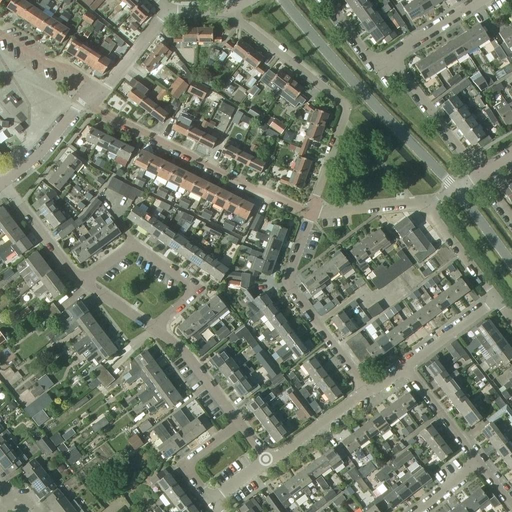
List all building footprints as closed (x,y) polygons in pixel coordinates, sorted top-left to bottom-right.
[(11,0),(6,8),(16,14),(24,1),(22,0),(11,0)] [(42,0),(37,9),(36,9),(33,7),(25,20),(34,26),(50,2),(50,0),(42,0)] [(123,0),(122,1),(133,12),(140,4),(136,0),(123,0)] [(366,0),(349,0),(346,3),(353,13),(368,2),(366,0)] [(413,0),(414,1),(422,14),(426,12),(428,12),(434,9),(433,7),(428,0),(413,0)] [(25,20),(33,7),(24,1),(16,14),(25,20)] [(414,1),(403,8),(411,21),(422,14),(414,1)] [(54,14),(49,11),(53,4),(50,2),(34,26),(43,32),(51,19),(54,14)] [(368,2),(353,13),(361,23),(375,12),(368,2)] [(393,7),(389,2),(384,6),(388,11),(393,7)] [(93,3),(89,8),(94,12),(98,7),(93,3)] [(140,4),(133,12),(130,15),(140,25),(143,22),(144,22),(151,14),(140,4)] [(118,5),(113,9),(118,13),(122,8),(118,5)] [(63,21),(67,14),(64,11),(59,18),(63,21)] [(82,18),(91,25),(95,19),(87,12),(82,18)] [(361,23),(359,25),(362,29),(364,30),(365,29),(368,33),(383,22),(375,12),(361,23)] [(404,24),(396,13),(391,16),(399,28),(404,24)] [(71,16),(67,14),(63,21),(67,23),(71,16)] [(60,24),(51,19),(43,32),(52,38),(60,24)] [(98,22),(92,31),(97,34),(103,25),(98,22)] [(383,22),(368,33),(376,44),(383,39),(387,44),(396,37),(392,31),(390,32),(383,22)] [(134,23),(130,27),(134,32),(139,27),(134,23)] [(60,24),(52,38),(61,44),(69,30),(60,24)] [(468,31),(478,47),(489,40),(479,24),(468,31)] [(498,34),(504,43),(499,46),(506,58),(511,55),(508,49),(511,46),(511,30),(509,27),(498,34)] [(182,28),(182,38),(173,38),(173,43),(182,43),(197,43),(198,29),(182,28)] [(212,38),(212,37),(213,29),(198,29),(197,43),(212,43),(221,43),(221,38),(212,38)] [(65,51),(75,57),(83,44),(86,40),(90,33),(87,31),(83,37),(79,35),(76,39),(74,38),(65,51)] [(467,53),(478,47),(468,31),(457,38),(467,53)] [(115,34),(111,41),(110,41),(111,41),(116,45),(120,48),(124,42),(115,34)] [(456,60),(467,53),(457,38),(447,45),(456,60)] [(231,51),(243,60),(252,49),(240,40),(234,47),(227,42),(224,46),(231,51)] [(109,55),(116,45),(111,41),(109,45),(101,56),(93,69),(102,75),(106,69),(107,68),(106,68),(110,62),(104,58),(109,55)] [(104,42),(97,53),(92,50),(83,63),(93,69),(101,56),(109,45),(105,42),(104,42)] [(167,58),(171,52),(159,43),(150,55),(158,61),(163,55),(167,58)] [(83,63),(92,50),(83,44),(75,57),(83,63)] [(446,67),(456,60),(447,45),(436,52),(446,67)] [(501,61),(506,58),(499,46),(494,49),(501,61)] [(265,71),(258,65),(264,58),(252,49),(243,60),(255,70),(262,75),(265,71)] [(219,66),(227,56),(222,51),(217,58),(218,59),(215,63),(219,66)] [(425,58),(435,74),(446,67),(436,52),(425,58)] [(153,67),(158,61),(150,55),(140,66),(152,76),(157,70),(153,67)] [(435,74),(425,58),(414,65),(424,81),(435,74)] [(189,85),(194,79),(183,65),(180,68),(186,74),(182,80),(189,85)] [(268,70),(260,81),(279,96),(291,80),(279,70),(275,76),(268,70)] [(456,83),(461,79),(457,74),(452,78),(456,83)] [(488,87),(485,81),(482,76),(472,82),(480,92),(488,87)] [(139,106),(145,98),(145,97),(149,91),(132,78),(127,85),(132,89),(126,97),(139,106)] [(253,78),(247,85),(251,88),(257,81),(253,78)] [(441,106),(449,117),(463,106),(458,101),(460,99),(457,95),(471,84),(467,78),(450,91),(454,96),(441,106)] [(451,87),(456,83),(452,78),(447,82),(451,87)] [(485,81),(488,87),(493,83),(490,78),(485,81)] [(303,89),(291,80),(279,96),(295,108),(299,103),(302,105),(307,99),(300,94),(303,89)] [(177,100),(188,86),(183,81),(171,95),(177,100)] [(187,93),(203,100),(208,88),(193,81),(187,93)] [(495,86),(499,92),(503,89),(500,83),(495,86)] [(431,94),(435,99),(446,90),(442,85),(431,94)] [(495,94),(499,92),(495,86),(491,88),(495,94)] [(167,92),(163,89),(155,99),(160,102),(167,92)] [(474,98),(478,95),(474,89),(469,92),(474,98)] [(157,106),(145,98),(139,106),(150,115),(157,106)] [(486,104),(482,98),(477,101),(481,107),(486,104)] [(177,109),(180,103),(175,100),(171,106),(177,109)] [(505,126),(511,121),(511,112),(507,105),(504,100),(493,107),(505,126)] [(228,106),(222,103),(218,111),(224,114),(228,106)] [(305,122),(309,123),(324,129),(329,115),(316,110),(309,104),(306,109),(309,111),(305,122)] [(157,106),(150,115),(162,124),(168,115),(171,112),(165,107),(163,111),(157,106)] [(470,116),(463,106),(449,117),(456,126),(470,116)] [(252,107),(247,113),(261,122),(265,115),(252,107)] [(484,111),(488,118),(493,115),(489,108),(484,111)] [(238,112),(232,123),(237,125),(243,114),(238,112)] [(493,115),(488,118),(492,124),(497,121),(493,115)] [(185,136),(190,126),(183,123),(185,119),(179,116),(172,130),(185,136)] [(463,136),(479,125),(477,126),(470,116),(456,126),(463,136)] [(269,126),(276,132),(280,135),(286,127),(275,119),(269,126)] [(216,124),(210,121),(207,126),(213,129),(216,124)] [(265,132),(268,127),(261,122),(257,128),(265,132)] [(324,129),(309,123),(304,138),(301,147),(307,149),(310,140),(319,143),(324,129)] [(19,124),(14,129),(18,134),(23,130),(19,124)] [(483,129),(479,125),(463,136),(471,147),(477,142),(481,147),(491,140),(487,135),(487,133),(485,130),(483,129)] [(203,133),(190,126),(185,136),(198,143),(203,133)] [(85,140),(96,146),(102,133),(91,128),(85,140)] [(210,136),(203,133),(198,143),(212,149),(216,140),(218,135),(212,132),(210,136)] [(104,155),(107,151),(106,151),(113,138),(102,133),(96,146),(102,149),(100,153),(104,155)] [(117,156),(123,144),(113,138),(106,151),(107,151),(117,156)] [(255,139),(249,150),(254,153),(257,147),(259,141),(255,139)] [(220,154),(234,160),(239,150),(232,147),(234,143),(227,140),(220,154)] [(123,144),(117,156),(128,162),(134,149),(123,144)] [(307,149),(301,147),(297,156),(292,171),(307,176),(312,162),(303,159),(307,149)] [(138,174),(137,177),(141,179),(141,178),(145,171),(152,156),(141,150),(134,165),(140,168),(137,174),(138,174)] [(247,167),(252,157),(239,150),(234,160),(247,167)] [(70,154),(63,164),(74,172),(81,163),(70,154)] [(145,171),(156,176),(164,161),(152,156),(145,171)] [(252,157),(247,167),(260,173),(265,163),(267,159),(261,156),(259,160),(252,157)] [(167,182),(175,167),(164,161),(156,176),(167,182)] [(66,181),(74,172),(63,164),(55,173),(66,181)] [(179,187),(186,172),(175,167),(167,182),(179,187)] [(307,176),(292,171),(289,180),(281,177),(279,182),(287,185),(302,190),(307,176)] [(197,178),(186,172),(179,187),(190,193),(197,178)] [(66,181),(55,173),(48,182),(59,191),(66,181)] [(96,181),(102,186),(105,182),(100,177),(96,181)] [(112,178),(107,188),(107,189),(112,191),(117,180),(112,178)] [(146,181),(141,178),(141,179),(138,186),(142,188),(146,181)] [(201,198),(208,183),(197,178),(190,193),(201,198)] [(122,182),(117,180),(112,191),(117,193),(122,182)] [(128,185),(122,182),(117,193),(122,196),(128,185)] [(212,204),(220,189),(208,183),(201,198),(212,204)] [(511,183),(507,186),(508,188),(503,191),(511,205),(511,183)] [(133,188),(128,185),(122,196),(128,199),(133,188)] [(140,198),(143,193),(133,188),(128,199),(133,201),(135,196),(140,198)] [(164,189),(160,197),(164,199),(168,192),(164,189)] [(231,194),(220,189),(212,204),(223,209),(231,194)] [(56,201),(53,198),(57,195),(53,190),(39,200),(43,206),(38,209),(46,219),(58,210),(54,204),(56,202),(56,201)] [(88,192),(86,194),(84,197),(90,201),(93,197),(88,192)] [(242,200),(231,194),(223,209),(235,215),(242,200)] [(91,215),(92,215),(102,203),(96,198),(86,210),(91,215)] [(253,206),(242,200),(235,215),(246,220),(253,206)] [(80,202),(77,206),(82,210),(85,206),(80,202)] [(137,225),(145,213),(135,206),(127,218),(137,225)] [(0,224),(10,217),(2,207),(0,209),(0,207),(0,224)] [(204,209),(201,217),(205,219),(209,211),(204,209)] [(54,230),(58,226),(66,220),(58,210),(46,219),(54,230)] [(88,220),(92,215),(91,215),(86,210),(82,215),(88,220)] [(155,211),(151,217),(145,213),(137,225),(148,233),(160,214),(155,211)] [(165,218),(160,214),(148,233),(157,239),(166,227),(161,224),(165,218)] [(263,218),(257,214),(250,229),(256,232),(263,218)] [(98,225),(102,230),(102,229),(110,241),(121,233),(112,222),(107,226),(99,216),(94,220),(98,225)] [(0,232),(2,231),(6,235),(17,227),(10,217),(0,224),(0,232)] [(70,217),(66,220),(58,226),(62,231),(62,232),(70,225),(74,222),(70,217)] [(414,256),(419,262),(434,251),(429,244),(428,245),(415,227),(414,228),(406,218),(393,228),(401,239),(402,239),(403,240),(402,240),(407,248),(412,244),(418,252),(414,256)] [(208,232),(211,226),(206,223),(203,230),(208,232)] [(61,239),(74,230),(70,225),(62,232),(62,231),(58,234),(61,239)] [(98,225),(88,232),(92,237),(100,249),(110,241),(102,229),(102,230),(98,225)] [(216,229),(211,226),(208,232),(213,235),(216,229)] [(270,237),(269,237),(282,242),(286,230),(274,226),(270,237)] [(0,246),(0,254),(25,237),(17,227),(6,235),(9,240),(0,246)] [(168,246),(176,235),(166,227),(157,239),(168,246)] [(370,237),(379,251),(379,250),(381,253),(391,245),(380,230),(374,234),(373,233),(369,236),(370,237)] [(257,233),(255,238),(267,243),(265,249),(278,253),(282,242),(269,237),(270,237),(257,233)] [(179,254),(187,242),(176,235),(168,246),(179,254)] [(82,244),(90,256),(100,249),(92,237),(86,241),(83,236),(78,240),(80,242),(82,244)] [(0,257),(2,261),(15,252),(19,257),(32,246),(25,237),(0,254),(0,257)] [(370,237),(360,244),(369,258),(379,251),(370,237)] [(195,241),(192,245),(187,242),(179,254),(189,260),(200,245),(195,241)] [(82,244),(80,242),(69,250),(80,264),(90,256),(82,244)] [(369,258),(360,244),(350,252),(359,265),(357,266),(362,272),(368,267),(364,262),(369,258)] [(189,260),(199,268),(207,256),(210,251),(200,245),(189,260)] [(251,250),(248,257),(256,259),(262,262),(263,260),(274,264),(278,253),(265,249),(263,254),(251,250)] [(397,276),(398,276),(412,265),(401,250),(396,254),(400,259),(390,267),(397,276)] [(343,277),(353,269),(339,251),(334,255),(333,257),(334,258),(331,261),(339,272),(343,277)] [(26,276),(44,262),(37,252),(25,261),(29,266),(19,274),(23,278),(26,276)] [(215,257),(213,260),(207,256),(199,268),(209,275),(218,263),(220,260),(215,257)] [(248,257),(247,260),(254,263),(252,269),(250,276),(254,276),(256,277),(258,271),(258,272),(270,276),(272,269),(273,266),(274,264),(263,260),(262,262),(256,259),(248,257)] [(321,268),(329,279),(339,272),(331,261),(321,268)] [(40,280),(51,271),(44,262),(26,276),(23,278),(26,282),(29,280),(33,285),(40,280)] [(228,270),(218,263),(209,275),(220,282),(228,270)] [(388,283),(397,276),(390,267),(386,270),(382,264),(377,268),(388,283)] [(451,265),(447,268),(450,273),(455,270),(451,265)] [(323,283),(329,279),(321,268),(311,275),(322,290),(326,287),(323,283)] [(378,290),(388,283),(377,268),(372,272),(376,277),(371,281),(378,290)] [(34,293),(37,297),(59,281),(51,271),(40,280),(44,285),(34,293)] [(9,278),(5,272),(0,276),(4,281),(9,278)] [(312,297),(322,290),(311,275),(301,283),(309,294),(310,293),(312,297)] [(436,276),(431,279),(436,285),(440,281),(436,276)] [(457,282),(452,286),(460,298),(470,291),(461,279),(460,277),(456,280),(457,282)] [(66,290),(59,281),(37,297),(41,302),(46,297),(50,303),(66,290)] [(12,287),(9,283),(3,287),(6,291),(12,287)] [(350,287),(354,292),(358,288),(355,283),(350,287)] [(240,286),(239,289),(250,303),(247,306),(251,311),(246,315),(250,319),(271,303),(264,293),(259,296),(259,297),(253,289),(253,287),(240,285),(240,286)] [(452,286),(442,293),(450,305),(460,298),(452,286)] [(417,290),(412,293),(417,298),(421,295),(417,290)] [(417,298),(412,293),(408,296),(412,301),(417,298)] [(442,293),(433,300),(441,312),(450,305),(442,293)] [(218,319),(228,310),(216,296),(206,304),(216,315),(215,315),(218,319)] [(433,300),(423,307),(431,319),(441,312),(433,300)] [(66,323),(60,327),(63,331),(74,322),(88,312),(80,302),(79,303),(77,301),(64,310),(70,318),(65,321),(66,323)] [(355,301),(349,305),(353,309),(358,305),(355,301)] [(317,312),(320,316),(334,306),(331,302),(326,305),(317,312)] [(271,303),(250,319),(254,324),(264,316),(268,320),(278,312),(271,303)] [(372,318),(383,311),(377,303),(367,310),(372,318)] [(43,312),(47,317),(57,309),(53,304),(43,312)] [(197,312),(209,327),(218,319),(215,315),(216,315),(206,304),(197,312)] [(398,304),(394,307),(397,312),(402,309),(398,304)] [(27,307),(18,314),(22,318),(31,312),(27,307)] [(423,307),(414,314),(422,326),(431,319),(423,307)] [(57,309),(47,317),(51,322),(61,314),(57,309)] [(338,329),(349,320),(342,311),(331,319),(338,329)] [(74,322),(63,331),(67,336),(80,326),(83,331),(95,322),(88,312),(74,322)] [(197,312),(187,320),(196,331),(199,335),(209,327),(197,312)] [(278,312),(268,320),(275,330),(286,322),(278,312)] [(414,314),(404,321),(412,333),(422,326),(414,314)] [(366,315),(366,316),(361,320),(364,324),(370,320),(366,315)] [(374,321),(378,327),(383,323),(379,318),(374,321)] [(199,335),(196,331),(187,320),(177,328),(178,329),(176,330),(176,332),(178,336),(181,336),(182,334),(186,340),(191,335),(197,342),(202,338),(199,335)] [(356,330),(349,320),(338,329),(345,338),(356,330)] [(475,337),(476,339),(465,347),(468,351),(479,342),(496,329),(488,320),(487,321),(483,320),(475,326),(480,333),(475,337)] [(404,321),(395,328),(403,340),(412,333),(404,321)] [(87,336),(72,347),(76,351),(78,350),(102,331),(95,322),(83,331),(87,335),(87,336)] [(270,334),(264,338),(268,343),(279,335),(282,339),(293,331),(286,322),(275,330),(270,334)] [(234,335),(238,340),(242,337),(246,334),(248,332),(249,332),(246,329),(245,327),(244,327),(238,332),(235,335),(234,335)] [(388,331),(384,334),(385,336),(393,347),(403,340),(395,328),(389,333),(388,331)] [(267,329),(261,334),(264,338),(270,334),(267,329)] [(491,347),(502,338),(496,329),(479,342),(468,351),(470,354),(476,350),(482,346),(482,347),(486,351),(491,347)] [(53,330),(44,337),(48,342),(57,335),(53,330)] [(58,342),(67,336),(63,331),(60,334),(55,338),(57,341),(58,342)] [(102,331),(78,350),(82,355),(85,359),(110,341),(102,331)] [(286,344),(275,353),(279,357),(300,341),(293,331),(282,339),(286,344)] [(246,334),(242,337),(246,342),(249,346),(255,341),(252,337),(250,335),(249,332),(248,332),(246,334)] [(383,333),(374,340),(375,343),(384,354),(393,347),(385,336),(384,334),(383,333)] [(356,335),(346,343),(350,348),(360,341),(360,340),(356,335)] [(493,360),(509,347),(507,344),(508,343),(504,337),(502,338),(491,347),(486,351),(490,357),(484,361),(485,362),(487,365),(493,360)] [(209,342),(213,347),(217,343),(213,338),(209,342)] [(455,350),(461,357),(466,354),(456,340),(451,344),(455,350)] [(110,341),(85,359),(88,363),(96,357),(100,363),(98,364),(99,364),(106,359),(117,350),(119,349),(115,343),(113,345),(110,341)] [(255,341),(249,346),(252,350),(258,345),(255,341)] [(300,341),(279,357),(283,362),(293,354),(297,359),(308,351),(300,341)] [(360,341),(350,348),(353,353),(364,346),(360,341)] [(201,357),(213,347),(209,342),(197,352),(201,357)] [(366,349),(366,350),(367,351),(371,357),(374,361),(384,354),(375,343),(366,349)] [(228,346),(223,350),(209,361),(213,367),(216,365),(219,369),(231,359),(236,356),(228,346)] [(364,346),(353,353),(357,358),(367,351),(366,350),(366,349),(364,346)] [(496,365),(502,360),(505,365),(511,360),(511,350),(509,347),(493,360),(487,365),(490,368),(495,364),(496,365)] [(126,381),(153,361),(146,351),(135,359),(135,360),(130,363),(131,364),(131,370),(128,372),(129,373),(123,377),(126,381)] [(367,351),(357,358),(361,364),(371,357),(367,351)] [(470,358),(466,354),(461,357),(461,358),(462,357),(465,362),(470,358)] [(263,364),(270,360),(266,356),(260,360),(263,364)] [(426,369),(433,379),(444,370),(445,371),(452,365),(448,360),(446,362),(439,360),(438,360),(435,356),(423,364),(426,368),(426,369)] [(309,375),(320,366),(313,357),(302,366),(309,375)] [(231,359),(219,369),(226,378),(238,369),(231,359)] [(273,364),(270,360),(263,364),(266,368),(273,364)] [(143,383),(149,378),(160,370),(153,361),(126,381),(129,385),(139,377),(143,383)] [(244,364),(238,369),(226,378),(233,388),(245,378),(246,378),(251,374),(254,372),(251,368),(248,370),(244,364)] [(93,374),(97,379),(106,371),(102,366),(93,374)] [(327,376),(320,366),(309,375),(316,384),(327,376)] [(266,376),(269,381),(280,373),(276,368),(266,376)] [(476,376),(481,373),(477,368),(473,372),(476,376)] [(45,375),(42,370),(35,376),(38,380),(45,375)] [(140,400),(167,380),(160,370),(149,378),(143,383),(148,389),(137,396),(140,400)] [(456,370),(449,376),(445,371),(444,370),(433,379),(441,388),(451,380),(452,380),(459,375),(456,370)] [(110,375),(106,371),(97,379),(101,384),(110,375)] [(293,372),(287,376),(291,381),(296,377),(293,372)] [(280,373),(269,381),(273,386),(284,378),(280,373)] [(476,384),(481,380),(485,378),(481,373),(476,376),(476,377),(472,380),(476,384)] [(245,378),(233,388),(241,397),(243,395),(249,391),(252,394),(261,387),(251,374),(246,378),(245,378)] [(115,380),(110,375),(101,384),(106,388),(115,380)] [(334,385),(327,376),(316,384),(323,394),(334,385)] [(153,397),(157,402),(174,389),(167,380),(140,400),(143,404),(153,397)] [(461,388),(458,384),(456,385),(452,380),(451,380),(441,388),(448,398),(459,390),(461,388)] [(506,389),(511,385),(509,381),(503,386),(506,390),(506,389)] [(342,395),(334,385),(323,394),(331,403),(342,395)] [(34,399),(44,391),(40,386),(30,393),(34,399)] [(302,389),(299,392),(302,395),(307,391),(304,387),(302,389)] [(466,399),(464,396),(466,394),(461,388),(459,390),(448,398),(455,408),(466,399)] [(174,389),(157,402),(147,410),(150,414),(156,409),(156,410),(166,404),(169,408),(170,408),(182,399),(174,389)] [(501,393),(504,397),(506,400),(510,397),(505,390),(501,393)] [(287,396),(291,401),(297,395),(294,391),(287,396)] [(310,395),(307,391),(302,395),(305,399),(310,395)] [(492,402),(500,397),(496,392),(491,395),(491,396),(489,398),(492,402)] [(246,404),(254,414),(266,405),(275,398),(271,393),(262,400),(259,395),(246,404)] [(408,393),(399,400),(407,411),(417,404),(408,393)] [(45,395),(38,401),(44,408),(51,402),(45,395)] [(300,409),(305,405),(297,395),(291,401),(298,410),(300,409)] [(85,397),(72,407),(75,411),(89,401),(85,397)] [(261,424),(274,414),(270,409),(273,406),(269,402),(275,398),(266,405),(254,414),(261,424)] [(455,408),(463,417),(473,409),(474,409),(476,408),(481,404),(478,399),(470,405),(466,400),(466,399),(455,408)] [(399,400),(389,407),(397,418),(407,411),(399,400)] [(312,415),(305,405),(300,409),(307,419),(312,415)] [(511,411),(506,405),(494,414),(498,420),(511,411)] [(397,418),(389,407),(379,414),(388,425),(397,418)] [(473,409),(463,417),(471,427),(483,418),(476,408),(474,409),(473,409)] [(180,409),(176,412),(181,419),(185,416),(180,409)] [(42,411),(32,418),(38,427),(49,419),(42,410),(42,411)] [(181,419),(176,412),(172,415),(177,422),(181,419)] [(268,433),(284,421),(280,416),(277,419),(274,414),(261,424),(268,433)] [(391,430),(388,425),(379,414),(370,421),(378,432),(382,437),(391,430)] [(420,417),(424,423),(428,420),(424,414),(420,417)] [(196,419),(186,426),(195,438),(205,431),(196,419)] [(276,443),(288,433),(284,428),(287,426),(284,421),(268,433),(276,443)] [(378,432),(370,421),(360,428),(369,439),(378,432)] [(144,433),(152,427),(148,422),(140,428),(143,433),(144,433)] [(504,430),(500,425),(496,428),(491,423),(481,431),(489,441),(499,433),(500,433),(504,430)] [(160,424),(157,427),(161,433),(165,430),(160,424)] [(419,433),(426,443),(437,434),(430,424),(419,433)] [(409,425),(405,429),(409,434),(413,431),(409,425)] [(186,426),(177,434),(185,445),(195,438),(186,426)] [(157,427),(153,430),(159,439),(163,436),(161,433),(157,427)] [(369,439),(360,428),(351,435),(359,446),(369,439)] [(10,434),(6,430),(1,434),(5,438),(10,434)] [(57,433),(49,439),(56,447),(64,441),(57,433)] [(167,433),(163,436),(164,437),(176,452),(185,445),(177,434),(171,438),(168,434),(167,433)] [(507,442),(500,433),(499,433),(489,441),(496,450),(507,442)] [(445,444),(437,434),(426,443),(433,452),(445,444)] [(127,441),(131,446),(139,440),(135,435),(127,441)] [(350,453),(359,446),(351,435),(341,442),(350,453)] [(6,443),(5,441),(1,436),(0,436),(0,458),(16,446),(11,439),(6,443)] [(43,450),(51,444),(45,436),(37,442),(43,450)] [(163,444),(157,448),(166,459),(176,452),(164,437),(163,436),(159,439),(163,444)] [(407,442),(410,446),(415,442),(412,438),(407,442)] [(139,440),(131,446),(135,451),(143,445),(139,440)] [(390,448),(386,442),(382,446),(386,451),(390,448)] [(511,452),(511,449),(507,442),(496,450),(503,460),(511,452)] [(51,444),(43,450),(48,456),(56,450),(51,444)] [(63,444),(57,448),(62,455),(68,451),(63,444)] [(452,453),(445,444),(433,452),(441,462),(452,453)] [(402,449),(399,446),(398,445),(392,449),(396,454),(402,449)] [(0,463),(5,470),(6,469),(11,474),(23,464),(18,457),(22,454),(16,446),(0,458),(0,463)] [(340,447),(334,451),(341,460),(346,455),(340,447)] [(419,447),(414,451),(417,456),(423,452),(419,447)] [(343,464),(340,460),(341,460),(334,451),(333,448),(322,456),(330,467),(333,471),(343,464)] [(408,449),(402,454),(397,458),(403,464),(413,456),(408,449)] [(72,452),(64,458),(71,465),(78,460),(72,452)] [(511,468),(511,452),(503,460),(511,469),(511,468)] [(376,459),(371,453),(366,457),(371,463),(376,459)] [(322,456),(312,463),(321,474),(330,467),(322,456)] [(399,467),(403,464),(397,458),(394,460),(399,467)] [(22,469),(26,474),(24,475),(31,484),(45,473),(34,459),(22,469)] [(311,481),(321,474),(312,463),(303,470),(311,481)] [(429,471),(434,467),(431,463),(426,467),(429,471)] [(360,478),(361,477),(353,466),(353,467),(354,468),(347,473),(354,483),(356,482),(360,478)] [(362,469),(358,472),(363,479),(367,476),(368,476),(362,469)] [(379,472),(384,479),(388,476),(383,469),(379,472)] [(412,476),(420,487),(424,484),(426,487),(432,482),(422,469),(412,476)] [(306,485),(311,481),(303,470),(293,478),(306,496),(311,492),(306,485)] [(176,484),(168,474),(166,476),(162,471),(150,481),(153,486),(157,483),(164,493),(176,484)] [(383,480),(384,479),(379,472),(375,475),(380,482),(383,480)] [(399,479),(402,484),(403,484),(411,495),(420,487),(412,476),(408,472),(399,479)] [(45,473),(31,484),(38,493),(40,492),(44,497),(56,487),(52,482),(45,473)] [(363,479),(362,480),(366,486),(371,482),(367,476),(363,479)] [(316,480),(316,481),(323,491),(328,487),(321,477),(316,480)] [(293,478),(283,485),(291,496),(296,502),(305,495),(306,496),(293,478)] [(363,492),(368,488),(366,486),(362,480),(360,478),(356,482),(363,492)] [(184,494),(176,484),(162,494),(170,504),(184,494)] [(395,484),(391,488),(402,502),(411,495),(403,484),(402,484),(398,487),(395,484)] [(291,496),(283,485),(273,492),(281,504),(285,509),(290,505),(286,500),(291,496)] [(332,490),(336,495),(341,491),(337,486),(332,490)] [(391,488),(376,499),(386,510),(390,507),(392,509),(402,502),(391,488)] [(470,496),(481,511),(490,504),(494,509),(500,504),(489,490),(484,494),(480,489),(470,496)] [(46,499),(50,505),(48,506),(53,511),(57,511),(69,503),(62,495),(58,490),(46,499)] [(332,490),(323,497),(323,498),(326,503),(336,495),(332,490)] [(179,511),(191,504),(184,494),(170,504),(173,509),(176,507),(179,511)] [(273,508),(278,505),(270,494),(265,498),(273,508)] [(342,494),(337,498),(341,504),(346,500),(342,494)] [(466,511),(471,511),(478,507),(481,511),(470,496),(460,504),(466,511)] [(318,501),(313,505),(317,510),(326,503),(323,498),(318,501)] [(341,504),(337,498),(332,502),(336,507),(341,504)] [(367,506),(370,509),(365,511),(383,511),(386,510),(376,499),(367,506)] [(69,503),(57,511),(83,511),(74,500),(69,503)] [(263,511),(261,509),(257,511),(253,511),(251,509),(255,506),(250,500),(238,509),(240,511),(263,511)]
